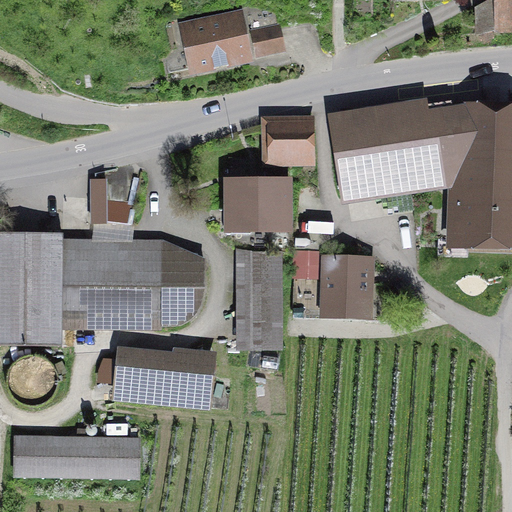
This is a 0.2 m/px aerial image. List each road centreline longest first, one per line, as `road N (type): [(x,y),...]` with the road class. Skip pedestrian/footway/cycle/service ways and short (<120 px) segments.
road 1 (unclassified): [(162,129),(339,81),(511,58)]
road 2 (track): [(511,328),(505,340),(454,317),(353,233),(335,201),(316,87)]
road 3 (track): [(510,511),(505,340)]
road 4 (unclassified): [(0,91),(162,129)]
road 5 (tertiary): [(0,166),(162,129)]
